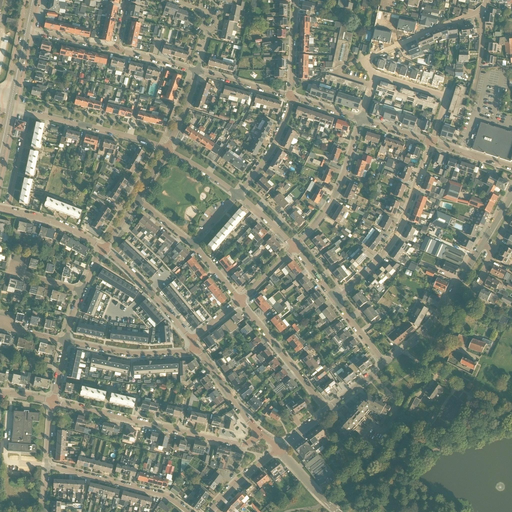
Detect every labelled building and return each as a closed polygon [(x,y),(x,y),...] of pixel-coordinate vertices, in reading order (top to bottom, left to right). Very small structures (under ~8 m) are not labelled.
[(339,0),(338,7),(345,9),(346,3),(347,0),(339,0)] [(368,9),(370,0),(363,0),(362,8),(368,9)] [(396,0),(403,1),(403,0),(404,0),(409,1),(408,6),(418,8),(420,1),(421,1),(421,0),(396,0)] [(451,0),(446,0),(446,2),(443,1),(441,11),(444,11),(446,4),(448,4),(449,0),(451,0)] [(499,4),(499,8),(499,10),(497,9),(497,14),(500,14),(500,11),(504,12),(504,9),(505,5),(508,5),(507,0),(495,0),(494,1),(495,2),(495,1),(499,4)] [(231,11),(240,13),(240,10),(242,11),(244,3),(242,2),(241,7),(232,6),(231,11)] [(170,15),(173,5),(167,3),(162,17),(165,17),(166,13),(170,15)] [(314,9),(315,5),(304,3),(302,11),(307,11),(306,15),(310,16),(311,12),(314,13),(315,9),(314,9)] [(347,33),(353,4),(346,3),(345,9),(333,63),(332,68),(335,69),(347,63),(348,58),(349,54),(353,35),(347,33)] [(65,10),(66,7),(50,4),(49,7),(48,7),(48,9),(49,10),(48,10),(59,12),(60,9),(65,10)] [(179,7),(173,5),(170,15),(173,16),(172,20),(174,20),(178,9),(179,7)] [(147,15),(148,13),(143,12),(139,11),(140,8),(131,6),(130,11),(143,14),(147,15)] [(431,9),(425,8),(422,7),(419,19),(422,20),(420,25),(430,27),(431,22),(437,24),(440,12),(432,10),(431,9)] [(184,11),(178,9),(174,20),(173,23),(176,23),(177,19),(181,21),(184,11)] [(493,26),(494,15),(496,15),(496,10),(490,9),(489,14),(487,14),(485,23),(486,23),(485,25),(493,26)] [(115,16),(116,14),(103,11),(102,14),(107,15),(106,18),(115,20),(116,16),(115,16)] [(186,27),(190,13),(184,11),(181,21),(185,22),(183,26),(186,27)] [(190,13),(186,27),(188,27),(189,23),(193,25),(196,15),(190,13)] [(55,17),(48,16),(47,19),(47,21),(46,21),(44,28),(48,29),(48,30),(52,30),(53,22),(55,17)] [(61,24),(62,17),(59,16),(57,23),(53,22),(52,30),(55,31),(55,30),(59,31),(61,24)] [(278,19),(278,17),(273,17),(265,16),(265,20),(267,20),(273,20),(273,22),(278,22),(278,26),(286,27),(287,19),(278,19)] [(400,18),(397,31),(414,34),(417,22),(400,18)] [(225,21),(223,27),(237,30),(238,28),(236,27),(237,24),(229,22),(229,21),(225,21)] [(113,28),(113,25),(100,22),(100,25),(104,26),(104,29),(113,31),(114,28),(113,28)] [(131,29),(144,32),(144,31),(149,32),(149,30),(139,28),(140,25),(132,23),(131,23),(131,26),(131,29)] [(68,26),(64,25),(61,24),(59,31),(63,32),(63,33),(66,34),(68,26)] [(469,38),(472,38),(478,37),(477,30),(474,31),(473,25),(470,26),(470,25),(467,26),(469,36),(469,38)] [(74,34),(75,27),(72,26),(68,26),(66,34),(70,34),(74,34)] [(454,34),(457,34),(456,26),(448,28),(449,35),(449,40),(455,39),(455,36),(454,34)] [(466,36),(469,36),(467,26),(464,26),(464,27),(461,27),(462,33),(459,33),(460,40),(460,42),(463,42),(464,41),(466,39),(466,38),(466,36)] [(83,29),(79,28),(75,27),(74,34),(78,35),(78,36),(81,37),(83,29)] [(237,32),(237,30),(223,27),(222,33),(232,35),(234,36),(235,32),(237,32)] [(446,36),(449,35),(448,28),(447,28),(440,31),(441,37),(445,36),(445,37),(447,37),(446,36)] [(85,37),(89,38),(90,30),(83,29),(81,37),(85,38),(85,37)] [(375,29),(373,41),(390,45),(393,32),(375,29)] [(446,40),(445,37),(445,36),(441,37),(440,31),(433,33),(433,34),(434,40),(439,39),(439,42),(440,44),(442,43),(442,41),(446,40)] [(110,39),(111,36),(98,33),(97,36),(102,37),(101,40),(110,42),(111,42),(111,39),(110,39)] [(231,39),(232,35),(222,33),(221,39),(234,42),(235,40),(231,39)] [(137,39),(138,36),(129,34),(128,37),(129,38),(128,40),(141,43),(142,40),(137,39)] [(435,42),(434,40),(433,34),(425,37),(428,44),(429,44),(435,42)] [(430,46),(429,44),(428,44),(425,37),(418,40),(419,44),(421,47),(425,46),(427,51),(431,49),(430,46)] [(47,54),(47,53),(47,51),(50,52),(51,48),(50,48),(51,44),(50,44),(50,43),(46,42),(46,43),(43,42),(42,43),(41,43),(41,45),(42,46),(41,49),(42,49),(41,52),(47,54)] [(168,55),(170,48),(166,47),(167,43),(165,42),(162,53),(168,55)] [(285,45),(274,44),(274,52),(285,52),(285,45)] [(421,47),(419,44),(418,45),(417,44),(414,45),(414,46),(408,48),(411,56),(420,52),(419,48),(421,47)] [(489,52),(497,53),(498,45),(489,44),(489,52)] [(72,57),(73,49),(70,48),(70,49),(68,48),(65,61),(68,62),(68,61),(71,62),(71,58),(72,57)] [(175,57),(176,50),(170,48),(168,55),(175,57)] [(183,51),(181,58),(187,60),(190,49),(188,49),(187,53),(183,51)] [(82,60),(85,51),(82,50),(81,51),(79,50),(76,63),(78,64),(79,64),(79,63),(80,60),(82,60)] [(181,58),(183,51),(176,50),(175,57),(181,58)] [(460,51),(459,62),(469,63),(469,52),(460,51)] [(47,54),(41,52),(40,55),(39,56),(39,57),(39,58),(39,59),(48,61),(49,57),(51,57),(51,54),(47,53),(47,54)] [(94,63),(96,53),(93,53),(90,53),(87,66),(90,66),(91,62),(94,63)] [(99,68),(101,69),(103,64),(106,64),(107,57),(107,56),(104,55),(104,56),(102,55),(99,68)] [(214,67),(216,60),(212,59),(213,55),(211,55),(208,66),(214,67)] [(379,60),(377,66),(378,66),(378,69),(384,71),(386,65),(389,66),(391,57),(388,56),(387,60),(381,58),(380,61),(379,60)] [(496,65),(497,58),(488,57),(487,64),(493,65),(493,64),(496,65)] [(117,67),(119,60),(112,58),(109,69),(112,70),(113,66),(117,67)] [(116,71),(120,72),(122,73),(125,61),(119,60),(117,67),(116,71)] [(220,69),(222,62),(216,60),(214,67),(220,69)] [(274,69),(274,71),(283,72),(283,69),(285,69),(285,60),(278,60),(278,64),(274,64),(274,69)] [(392,61),(388,72),(394,74),(396,68),(400,69),(402,61),(399,60),(397,63),(392,61)] [(229,64),(227,71),(233,72),(236,61),(233,61),(232,65),(229,64)] [(46,67),(47,63),(39,62),(39,63),(38,63),(38,65),(37,69),(48,71),(49,68),(46,67)] [(135,72),(136,64),(130,62),(127,74),(130,75),(131,71),(135,72)] [(227,71),(229,64),(222,62),(220,69),(227,71)] [(403,65),(399,76),(405,77),(407,71),(410,72),(413,64),(409,63),(408,67),(403,65)] [(136,64),(135,72),(138,73),(137,77),(140,77),(143,66),(136,64)] [(413,68),(410,79),(416,81),(418,75),(421,76),(424,68),(420,66),(419,70),(413,68)] [(152,76),(154,69),(148,67),(145,79),(147,80),(148,79),(151,80),(152,76)] [(446,67),(445,73),(454,76),(454,70),(446,67)] [(154,69),(152,76),(156,77),(155,81),(158,82),(161,70),(154,69)] [(424,72),(421,82),(427,84),(428,78),(432,79),(434,71),(431,70),(430,73),(424,72)] [(173,77),(171,81),(179,83),(181,77),(169,73),(169,72),(165,71),(163,77),(167,78),(168,75),(173,77)] [(37,72),(37,75),(36,75),(34,81),(45,84),(46,81),(42,80),(43,77),(44,77),(45,74),(37,72)] [(313,77),(313,74),(300,73),(300,76),(299,76),(299,79),(301,79),(301,83),(308,83),(308,77),(313,77)] [(435,75),(431,86),(437,88),(439,82),(442,83),(445,74),(442,73),(440,77),(435,75)] [(176,89),(179,83),(171,81),(170,80),(169,83),(166,83),(166,85),(169,87),(176,89)] [(389,85),(379,82),(376,91),(383,93),(381,98),(385,99),(386,94),(389,85)] [(201,89),(208,92),(209,88),(213,89),(214,87),(203,83),(201,89)] [(319,87),(309,84),(306,91),(311,93),(310,95),(312,95),(312,96),(316,97),(319,87)] [(37,85),(36,89),(33,88),(31,95),(40,97),(40,93),(42,93),(42,90),(46,91),(47,87),(37,85)] [(394,89),(395,86),(389,85),(386,94),(393,96),(391,101),(395,102),(396,98),(398,91),(394,89)] [(469,100),(470,97),(465,95),(467,88),(463,87),(464,86),(460,85),(460,86),(457,85),(454,95),(464,98),(469,100)] [(167,93),(174,96),(176,89),(169,87),(167,93)] [(229,96),(231,89),(225,87),(223,94),(221,94),(220,98),(228,100),(229,96)] [(322,98),(325,89),(319,87),(316,97),(320,99),(320,98),(322,98)] [(409,91),(405,90),(399,88),(398,91),(396,98),(403,100),(401,105),(405,106),(406,101),(409,91)] [(206,98),(208,92),(201,89),(199,96),(206,98)] [(235,98),(237,90),(231,89),(229,96),(235,98)] [(327,101),(330,91),(325,89),(322,98),(323,99),(323,100),(327,101)] [(242,100),(244,92),(237,90),(235,98),(234,101),(233,106),(236,107),(238,99),(242,100)] [(327,101),(331,102),(331,101),(333,102),(336,93),(330,91),(327,101)] [(341,105),(345,95),(341,94),(342,91),(340,91),(336,103),(338,104),(337,104),(341,105)] [(414,96),(415,93),(409,91),(406,101),(413,103),(411,108),(415,109),(416,104),(418,97),(414,96)] [(245,101),(245,103),(244,105),(247,105),(250,94),(244,92),(242,100),(245,101)] [(81,106),(83,99),(79,98),(80,94),(77,93),(74,105),(81,106)] [(172,102),(174,96),(167,93),(165,96),(162,95),(161,98),(172,102)] [(64,95),(59,94),(56,94),(54,100),(62,102),(64,95)] [(429,98),(425,96),(419,94),(418,97),(416,104),(423,106),(421,111),(425,112),(426,107),(429,98)] [(260,105),(262,97),(256,95),(254,103),(253,107),(255,108),(256,104),(260,105)] [(347,106),(350,97),(345,95),(341,105),(345,107),(345,106),(347,106)] [(464,98),(454,95),(451,105),(460,108),(466,110),(468,107),(461,105),(464,98)] [(204,104),(206,98),(199,96),(197,102),(204,104)] [(267,106),(269,99),(262,97),(260,105),(267,106)] [(352,109),(356,99),(350,97),(347,106),(349,107),(348,108),(352,109)] [(434,102),(435,99),(429,98),(426,107),(433,109),(431,114),(435,115),(439,103),(438,103),(434,102)] [(87,108),(89,100),(83,99),(81,106),(87,108)] [(95,102),(93,109),(100,111),(103,99),(100,99),(99,103),(95,102)] [(118,115),(122,100),(119,99),(118,103),(115,102),(112,114),(118,115)] [(267,106),(273,108),(275,101),(269,99),(267,106)] [(360,105),(361,105),(363,101),(356,99),(352,109),(356,110),(356,109),(358,110),(360,105)] [(93,109),(95,102),(89,100),(87,108),(93,109)] [(126,109),(123,108),(125,100),(122,100),(118,115),(124,117),(126,109)] [(115,102),(111,101),(108,101),(105,112),(112,114),(115,102)] [(273,108),(277,109),(276,113),(278,114),(281,102),(275,101),(273,108)] [(203,108),(204,104),(197,102),(194,108),(206,112),(207,109),(203,108)] [(381,115),(383,108),(384,105),(380,104),(379,107),(372,105),(370,109),(372,109),(370,114),(376,116),(377,114),(381,115)] [(450,116),(456,118),(464,121),(465,117),(458,115),(460,108),(451,105),(448,112),(451,113),(450,116)] [(126,109),(124,117),(131,118),(134,107),(131,106),(130,110),(126,109)] [(143,121),(145,114),(141,113),(142,109),(139,108),(137,120),(143,121)] [(302,117),(305,109),(298,108),(295,118),(298,119),(299,115),(302,117)] [(389,121),(392,111),(383,108),(381,115),(384,116),(384,119),(386,119),(385,120),(389,121)] [(307,118),(308,119),(310,111),(305,109),(302,117),(307,118)] [(308,119),(314,120),(316,113),(310,111),(308,119)] [(400,121),(402,114),(392,111),(389,121),(393,122),(395,122),(396,120),(400,121)] [(165,114),(162,114),(158,113),(157,117),(156,125),(162,126),(164,119),(168,120),(169,118),(164,117),(165,114)] [(320,122),(322,115),(316,113),(314,120),(320,122)] [(143,121),(149,123),(151,115),(145,114),(143,121)] [(408,127),(412,117),(402,114),(400,121),(404,123),(403,125),(405,125),(404,126),(408,127)] [(151,115),(149,123),(156,125),(157,117),(151,115)] [(325,128),(326,124),(328,117),(322,115),(320,122),(319,126),(321,127),(325,128)] [(328,117),(326,124),(329,125),(328,129),(331,130),(334,119),(328,117)] [(419,127),(421,120),(412,117),(408,127),(412,128),(414,128),(415,126),(419,127)] [(260,124),(270,129),(273,123),(263,118),(262,120),(260,124)] [(341,132),(344,122),(338,120),(336,128),(339,129),(338,131),(341,132)] [(421,120),(419,127),(423,129),(422,131),(428,133),(430,128),(431,128),(432,124),(421,120)] [(24,124),(24,123),(16,121),(15,129),(22,131),(23,127),(25,127),(25,124),(24,124)] [(344,122),(341,132),(344,132),(344,131),(348,132),(350,124),(344,122)] [(33,135),(42,137),(44,125),(36,123),(35,127),(34,127),(33,132),(34,132),(33,135)] [(270,129),(260,124),(260,123),(257,129),(261,130),(260,131),(267,134),(270,129)] [(511,132),(508,132),(506,131),(494,127),(494,128),(492,127),(492,126),(481,123),(472,150),(483,154),(484,153),(486,154),(498,158),(500,158),(500,159),(511,162),(511,161),(511,132)] [(195,128),(192,126),(189,124),(183,134),(189,138),(195,128)] [(200,131),(203,128),(201,126),(198,130),(195,128),(189,138),(194,141),(198,135),(198,134),(200,131)] [(447,139),(450,129),(443,126),(441,131),(443,131),(441,136),(443,137),(447,139)] [(458,139),(460,132),(450,129),(447,139),(450,140),(451,139),(452,140),(453,138),(458,139)] [(290,130),(287,135),(294,139),(295,135),(299,137),(300,135),(290,130)] [(72,140),(73,132),(67,131),(65,138),(62,137),(60,144),(64,145),(66,145),(67,143),(68,139),(72,140)] [(264,140),(267,134),(260,131),(257,136),(264,140)] [(75,141),(75,143),(74,145),(77,145),(80,134),(73,132),(72,140),(75,141)] [(209,141),(211,138),(214,134),(211,133),(207,140),(204,138),(200,145),(205,148),(209,141)] [(372,142),(374,135),(368,133),(365,140),(372,142)] [(39,149),(42,137),(33,135),(33,138),(31,138),(30,143),(32,143),(31,147),(39,149)] [(90,145),(92,137),(86,135),(83,147),(83,148),(85,148),(84,151),(88,152),(90,145)] [(200,145),(204,138),(198,135),(194,141),(200,145)] [(287,135),(284,141),(291,144),(294,139),(287,135)] [(374,135),(372,142),(378,144),(380,137),(374,135)] [(261,145),(264,140),(257,136),(255,142),(261,145)] [(90,145),(94,146),(93,149),(96,150),(98,139),(92,137),(90,145)] [(391,147),(392,141),(386,139),(384,144),(384,145),(383,150),(381,149),(378,158),(382,159),(384,153),(385,154),(388,146),(391,147)] [(109,149),(111,142),(104,140),(101,152),(104,152),(105,148),(109,149)] [(211,151),(215,145),(209,141),(205,148),(211,151)] [(288,150),(291,144),(284,141),(282,147),(288,150)] [(390,149),(393,150),(394,148),(397,148),(399,143),(392,141),(391,147),(390,149)] [(111,142),(109,149),(112,150),(111,154),(114,155),(117,143),(111,142)] [(258,151),(261,145),(255,142),(252,147),(258,151)] [(215,145),(211,151),(216,155),(222,145),(220,143),(218,147),(215,145)] [(336,144),(335,143),(334,146),(333,146),(332,150),(332,151),(334,152),(333,155),(339,157),(341,151),(337,149),(339,145),(336,144)] [(396,151),(399,152),(400,150),(403,150),(405,145),(399,143),(397,148),(396,151)] [(255,156),(258,151),(252,147),(250,150),(247,149),(245,151),(255,156)] [(367,156),(370,147),(368,147),(366,152),(358,150),(357,152),(367,156)] [(408,165),(411,155),(417,157),(420,149),(413,147),(411,153),(409,153),(408,156),(406,156),(404,163),(408,165)] [(135,154),(143,159),(144,156),(143,155),(145,153),(138,149),(135,154)] [(231,151),(229,149),(222,159),(227,162),(232,156),(234,153),(231,151)] [(291,162),(284,157),(286,154),(280,150),(277,156),(283,160),(286,162),(289,164),(291,162)] [(27,163),(36,165),(38,153),(30,151),(29,155),(28,155),(27,160),(28,160),(27,163)] [(141,162),(143,159),(135,154),(132,159),(139,163),(140,161),(141,162)] [(337,163),(339,157),(333,155),(330,161),(337,163)] [(359,161),(356,168),(364,171),(368,172),(371,165),(370,165),(372,158),(364,155),(362,162),(359,161)] [(437,167),(438,165),(440,166),(443,157),(437,155),(435,162),(433,165),(437,167)] [(237,160),(232,156),(227,162),(233,166),(237,160)] [(280,165),(283,160),(277,156),(273,161),(280,165)] [(137,165),(139,163),(132,159),(129,164),(137,169),(138,166),(137,165)] [(324,163),(321,162),(314,159),(312,163),(322,167),(324,163)] [(450,159),(447,170),(450,171),(451,167),(455,168),(457,161),(450,159)] [(242,163),(237,160),(233,166),(238,169),(242,163)] [(278,168),(280,165),(273,161),(270,167),(277,171),(276,174),(281,177),(284,172),(278,168)] [(245,165),(243,164),(242,163),(238,169),(243,173),(249,164),(247,162),(245,165)] [(33,177),(36,165),(27,163),(27,166),(26,166),(24,171),(26,171),(25,175),(33,177)] [(466,173),(469,165),(462,163),(460,171),(463,172),(462,175),(465,176),(466,173)] [(135,172),(137,169),(129,164),(126,170),(133,173),(134,171),(135,172)] [(404,170),(403,173),(410,176),(413,170),(402,165),(400,168),(404,170)] [(478,174),(474,173),(475,167),(469,165),(466,173),(472,175),(471,177),(473,178),(471,183),(474,184),(476,179),(476,180),(478,174)] [(362,177),(364,171),(356,168),(354,175),(362,177)] [(276,174),(275,173),(268,169),(266,173),(272,177),(276,174)] [(325,175),(331,178),(334,172),(327,169),(325,175)] [(408,182),(410,176),(403,173),(399,172),(397,178),(408,182)] [(496,187),(500,179),(488,173),(483,183),(476,180),(476,179),(474,184),(473,188),(476,189),(478,185),(482,187),(484,183),(487,185),(491,187),(487,196),(489,193),(491,194),(492,194),(495,189),(496,187)] [(328,184),(331,178),(325,175),(322,181),(328,184)] [(258,184),(262,188),(267,183),(269,181),(264,176),(262,178),(261,177),(259,179),(260,181),(258,184)] [(436,187),(438,181),(428,177),(426,183),(436,187)] [(118,183),(125,188),(127,185),(126,184),(127,182),(121,178),(118,183)] [(22,191),(30,193),(33,181),(24,179),(23,183),(22,183),(21,188),(22,188),(22,191)] [(500,179),(496,187),(504,192),(509,183),(500,179)] [(456,203),(457,201),(463,185),(449,181),(448,183),(442,196),(441,199),(456,203)] [(393,188),(397,190),(404,193),(406,186),(395,182),(393,188)] [(118,183),(115,188),(121,192),(123,190),(124,190),(125,188),(118,183)] [(267,183),(262,188),(267,193),(272,188),(267,183)] [(311,193),(315,195),(321,198),(324,192),(322,191),(324,188),(316,183),(311,193)] [(433,193),(436,187),(426,183),(423,190),(433,193)] [(347,191),(355,194),(358,187),(350,184),(347,191)] [(112,193),(119,198),(121,195),(120,194),(121,192),(115,188),(112,193)] [(402,199),(404,193),(397,190),(395,194),(392,192),(391,195),(402,199)] [(27,205),(30,193),(22,191),(21,194),(20,194),(19,199),(20,199),(19,203),(27,205)] [(352,201),(355,194),(347,191),(344,198),(352,201)] [(99,193),(98,194),(94,192),(93,194),(97,196),(104,200),(106,197),(99,193)] [(119,198),(112,193),(109,198),(115,202),(116,200),(117,200),(119,198)] [(492,194),(491,194),(489,193),(487,196),(485,200),(485,201),(472,197),(470,204),(469,205),(473,206),(483,210),(490,213),(498,198),(492,194)] [(97,198),(94,196),(92,195),(91,196),(96,200),(102,204),(104,202),(97,198)] [(279,204),(284,199),(279,195),(274,200),(279,204)] [(318,204),(321,198),(315,195),(312,201),(318,204)] [(431,205),(426,203),(427,199),(421,196),(418,203),(425,205),(427,206),(430,207),(431,205)] [(56,211),(59,203),(47,198),(44,206),(48,208),(47,209),(52,211),(53,210),(56,211)] [(286,198),(284,200),(284,199),(279,204),(284,209),(289,204),(288,204),(290,202),(286,198)] [(390,207),(398,209),(400,203),(389,199),(388,202),(392,203),(390,207)] [(67,215),(70,207),(59,203),(56,211),(58,212),(58,213),(63,215),(63,214),(67,215)] [(423,211),(425,205),(418,203),(416,209),(423,211)] [(99,211),(101,212),(109,217),(110,214),(109,213),(111,211),(105,207),(102,205),(99,211)] [(78,219),(81,211),(70,207),(67,215),(70,216),(69,217),(74,219),(75,218),(78,219)] [(336,213),(343,217),(347,211),(340,207),(336,213)] [(395,216),(398,209),(390,207),(389,210),(385,209),(384,211),(395,216)] [(423,212),(423,211),(416,209),(414,215),(420,218),(421,215),(424,216),(424,215),(429,217),(430,214),(428,213),(425,212),(423,212)] [(473,219),(471,223),(472,224),(479,226),(483,228),(489,214),(482,211),(478,209),(477,213),(474,219),(473,219)] [(207,247),(213,252),(246,215),(239,210),(237,213),(235,212),(232,216),(233,217),(229,221),(228,220),(225,224),(226,225),(221,231),(219,230),(216,234),(217,235),(213,239),(212,239),(209,243),(210,244),(207,247)] [(452,218),(451,217),(437,211),(432,224),(436,226),(446,230),(452,218)] [(107,220),(109,217),(101,212),(98,217),(104,221),(106,219),(107,220)] [(295,221),(300,216),(296,212),(291,216),(295,221)] [(339,224),(343,217),(336,213),(332,220),(339,224)] [(367,220),(368,219),(370,215),(366,213),(362,220),(366,222),(372,226),(374,223),(367,220)] [(426,220),(420,218),(414,215),(411,222),(418,224),(420,225),(421,223),(422,221),(425,222),(426,220)] [(300,216),(295,221),(300,226),(305,221),(300,216)] [(381,221),(390,226),(393,220),(386,217),(384,216),(383,217),(381,221)] [(103,223),(104,221),(98,217),(95,222),(102,227),(104,224),(103,223)] [(139,222),(144,226),(144,227),(149,221),(144,217),(139,222)] [(0,231),(3,232),(5,225),(10,226),(10,222),(0,220),(0,231)] [(148,233),(154,225),(149,221),(144,227),(144,226),(140,232),(143,234),(145,231),(148,233)] [(387,231),(390,226),(381,221),(378,226),(381,228),(387,231)] [(24,232),(26,224),(19,222),(17,231),(24,232)] [(101,229),(102,227),(95,222),(92,227),(98,231),(99,229),(101,229)] [(36,234),(37,228),(33,227),(34,226),(26,224),(24,232),(32,234),(32,233),(36,234)] [(254,238),(263,229),(258,224),(252,231),(249,228),(246,232),(241,237),(243,239),(248,234),(249,233),(254,237),(254,238)] [(475,238),(479,226),(472,224),(467,235),(475,238)] [(153,237),(155,235),(159,229),(154,225),(148,233),(146,236),(148,237),(150,234),(153,237)] [(46,238),(48,230),(41,227),(41,229),(37,228),(36,234),(39,235),(39,236),(46,238)] [(419,232),(416,231),(416,230),(409,227),(407,232),(416,237),(419,232)] [(263,242),(261,240),(267,233),(263,229),(254,238),(254,237),(253,239),(257,243),(255,245),(254,246),(257,248),(258,247),(263,242)] [(56,241),(59,235),(55,233),(56,232),(48,230),(46,238),(53,240),(53,239),(56,241)] [(372,236),(380,241),(384,237),(378,232),(375,231),(372,235),(372,236)] [(416,237),(407,232),(404,238),(410,241),(413,242),(415,243),(418,238),(416,237)] [(159,239),(165,243),(169,237),(164,233),(159,239)] [(317,246),(323,241),(320,238),(324,235),(322,233),(313,241),(317,246)] [(511,236),(506,233),(503,238),(508,240),(511,241),(511,236)] [(66,247),(70,239),(64,236),(63,236),(59,235),(56,241),(60,242),(59,243),(66,247)] [(372,236),(372,235),(368,240),(377,246),(380,241),(372,236)] [(470,251),(474,244),(463,239),(464,238),(459,236),(457,240),(464,243),(462,247),(470,251)] [(165,243),(163,245),(161,248),(158,250),(161,253),(165,247),(168,249),(175,241),(169,237),(165,243)] [(268,250),(271,248),(276,242),(272,237),(263,246),(267,250),(268,250)] [(442,259),(442,258),(461,266),(466,254),(426,237),(420,250),(442,259)] [(72,250),(76,243),(70,239),(66,247),(72,250)] [(126,239),(118,248),(123,252),(131,244),(126,239)] [(377,246),(368,240),(365,245),(367,247),(373,251),(377,246)] [(323,241),(317,246),(321,251),(330,244),(328,242),(325,244),(323,241)] [(276,242),(271,248),(275,252),(281,247),(276,242)] [(410,248),(408,246),(402,242),(398,247),(404,251),(406,253),(410,248)] [(79,254),(83,246),(76,243),(72,250),(79,254)] [(131,244),(123,252),(128,256),(136,248),(131,244)] [(176,254),(178,256),(184,249),(179,245),(173,252),(176,254)] [(83,246),(79,254),(85,257),(89,250),(83,246)] [(324,256),(328,261),(334,256),(337,254),(335,252),(338,249),(336,246),(324,256)] [(511,250),(504,246),(502,251),(501,250),(501,251),(510,256),(511,256),(511,250)] [(361,251),(357,255),(363,261),(367,257),(363,253),(366,250),(361,247),(359,249),(361,251)] [(401,256),(404,251),(398,247),(395,252),(401,256)] [(136,248),(128,256),(132,261),(140,252),(136,248)] [(261,249),(260,249),(258,248),(250,256),(252,258),(254,256),(257,259),(264,252),(261,249)] [(175,264),(180,258),(183,261),(184,259),(189,254),(184,249),(178,256),(173,262),(175,264)] [(508,260),(510,256),(501,251),(499,255),(499,256),(508,260)] [(140,252),(132,261),(137,265),(145,257),(140,252)] [(403,258),(401,256),(395,252),(391,257),(397,261),(403,263),(404,262),(402,260),(403,260),(403,261),(404,261),(406,263),(407,261),(405,259),(403,258)] [(334,256),(328,261),(332,266),(338,261),(338,262),(343,258),(341,256),(339,257),(337,254),(334,256)] [(356,254),(352,259),(351,257),(348,260),(352,264),(355,262),(359,265),(363,261),(357,255),(356,254)] [(223,267),(229,262),(226,259),(230,257),(228,255),(219,262),(223,267)] [(245,261),(247,259),(250,257),(248,255),(240,260),(242,263),(245,261)] [(511,261),(508,260),(499,256),(497,260),(505,265),(506,264),(508,266),(511,261)] [(145,257),(137,265),(142,269),(150,261),(145,257)] [(189,269),(197,263),(193,258),(183,266),(185,268),(187,266),(189,269)] [(31,259),(29,268),(36,270),(38,261),(31,259)] [(236,265),(235,263),(232,260),(229,262),(223,267),(227,272),(236,265)] [(150,261),(142,269),(146,274),(154,265),(150,261)] [(292,271),(298,267),(293,261),(288,266),(292,271)] [(446,262),(446,263),(442,261),(439,267),(443,269),(443,270),(455,275),(459,268),(446,262)] [(415,271),(417,266),(418,265),(412,262),(410,266),(408,269),(415,272),(415,271)] [(196,273),(201,268),(197,263),(189,269),(190,269),(189,270),(191,273),(189,274),(190,275),(191,276),(191,277),(194,274),(194,275),(196,273)] [(396,272),(395,271),(400,266),(394,263),(390,266),(387,263),(382,267),(386,271),(389,273),(391,275),(391,276),(396,272)] [(53,274),(55,266),(47,264),(45,272),(53,274)] [(337,278),(345,272),(341,267),(343,266),(341,264),(336,267),(338,270),(334,273),(337,278)] [(154,265),(146,274),(151,278),(159,270),(154,265)] [(76,272),(82,275),(85,268),(78,266),(76,272)] [(511,279),(511,275),(510,275),(507,273),(506,274),(505,273),(506,272),(494,266),(491,273),(502,279),(503,278),(504,278),(504,279),(507,280),(506,283),(511,285),(511,282),(511,281),(511,279)] [(294,278),(296,276),(302,272),(298,267),(292,271),(290,272),(287,275),(288,277),(291,275),(294,278)] [(196,273),(200,278),(205,274),(201,268),(196,273)] [(69,279),(71,271),(64,269),(62,277),(69,279)] [(103,269),(98,278),(102,281),(107,272),(103,269)] [(235,282),(241,277),(239,274),(242,271),(240,269),(231,277),(235,282)] [(389,273),(386,271),(383,274),(380,270),(375,274),(379,278),(382,281),(386,276),(388,278),(391,275),(389,273)] [(107,272),(102,281),(107,283),(112,275),(107,272)] [(350,280),(350,279),(345,272),(337,278),(341,283),(345,279),(348,282),(350,280)] [(241,277),(235,282),(239,287),(245,282),(246,284),(250,281),(245,274),(241,277)] [(275,284),(279,280),(274,274),(269,278),(275,284)] [(112,275),(107,283),(111,286),(116,278),(112,275)] [(303,287),(309,282),(305,277),(299,282),(303,287)] [(379,278),(376,281),(373,277),(370,280),(369,279),(368,280),(369,281),(368,282),(369,282),(373,287),(377,290),(381,287),(380,285),(383,282),(382,281),(379,278)] [(434,287),(445,292),(449,284),(437,278),(437,279),(434,277),(430,285),(434,287)] [(502,290),(504,287),(503,285),(500,283),(488,277),(485,284),(497,290),(497,289),(500,291),(502,290)] [(116,278),(111,286),(115,289),(120,280),(116,278)] [(8,288),(15,289),(17,281),(10,279),(9,282),(7,282),(7,280),(6,280),(3,291),(7,292),(8,288)] [(203,292),(206,290),(214,284),(209,279),(204,283),(206,286),(202,290),(203,292)] [(120,280),(115,289),(120,291),(125,283),(120,280)] [(21,294),(21,291),(22,291),(22,290),(26,291),(28,285),(24,284),(24,283),(17,281),(15,289),(14,292),(21,294)] [(309,282),(303,287),(307,292),(313,287),(309,282)] [(125,283),(120,291),(125,294),(130,286),(125,283)] [(171,283),(162,291),(166,296),(175,288),(171,283)] [(208,297),(218,289),(214,284),(206,290),(209,293),(206,295),(208,297)] [(287,287),(284,289),(286,292),(294,287),(292,284),(287,287)] [(35,299),(39,287),(31,285),(31,286),(28,285),(26,291),(29,292),(29,293),(36,295),(35,298),(35,299)] [(130,286),(125,294),(129,297),(134,289),(130,286)] [(47,297),(49,291),(45,290),(46,289),(39,287),(35,299),(39,300),(40,297),(43,297),(44,296),(47,297)] [(175,288),(166,296),(170,300),(179,293),(175,288)] [(92,289),(90,295),(101,300),(104,294),(92,289)] [(134,289),(129,297),(134,300),(139,292),(134,289)] [(215,300),(222,294),(218,289),(208,297),(210,299),(212,297),(215,300)] [(498,297),(495,295),(483,289),(479,298),(491,303),(494,305),(498,297)] [(57,301),(60,293),(53,291),(52,292),(49,291),(47,297),(51,298),(50,299),(57,301)] [(314,302),(321,297),(317,292),(310,297),(306,300),(308,303),(303,307),(305,310),(310,305),(314,302)] [(60,307),(62,302),(65,303),(67,295),(60,293),(57,301),(56,306),(60,307)] [(179,293),(170,300),(174,305),(183,298),(179,293)] [(357,303),(364,297),(360,293),(353,298),(357,303)] [(426,293),(423,300),(437,307),(441,300),(428,294),(426,293)] [(219,305),(221,304),(226,300),(222,294),(215,300),(212,302),(214,305),(216,302),(219,305)] [(90,295),(87,301),(99,306),(101,300),(90,295)] [(259,307),(266,302),(261,296),(255,301),(259,307)] [(366,296),(364,297),(357,303),(360,308),(365,305),(366,307),(371,303),(369,301),(366,296)] [(511,302),(511,300),(504,296),(501,301),(510,306),(511,302)] [(314,302),(318,308),(315,310),(316,313),(323,308),(321,306),(325,302),(321,297),(314,302)] [(183,298),(174,305),(178,310),(187,303),(183,298)] [(146,299),(139,306),(143,310),(150,304),(146,299)] [(270,308),(273,306),(268,300),(266,302),(259,307),(264,313),(270,308)] [(87,301),(85,307),(97,311),(99,306),(87,301)] [(276,310),(281,306),(277,302),(272,306),(276,310)] [(187,303),(178,310),(183,315),(191,308),(187,303)] [(368,317),(375,312),(371,307),(373,306),(371,303),(366,307),(368,309),(364,312),(368,317)] [(150,304),(143,310),(146,314),(154,307),(150,304)] [(418,304),(414,309),(408,321),(418,327),(428,310),(418,304)] [(300,313),(299,314),(301,316),(312,308),(310,305),(305,310),(301,312),(300,313)] [(279,314),(284,311),(283,310),(281,307),(281,306),(276,310),(279,314)] [(85,307),(82,313),(94,318),(97,311),(85,307)] [(154,307),(146,314),(150,318),(157,311),(154,307)] [(322,313),(326,318),(333,313),(329,307),(325,310),(323,308),(316,313),(318,315),(319,316),(322,313)] [(191,308),(183,315),(187,320),(195,312),(191,308)] [(383,318),(380,315),(381,313),(378,309),(375,312),(368,317),(371,322),(375,319),(378,322),(383,318)] [(157,311),(150,318),(153,321),(160,315),(157,311)] [(195,312),(187,320),(191,325),(199,317),(195,312)] [(25,315),(17,313),(15,322),(23,323),(25,315)] [(316,326),(318,327),(326,321),(328,324),(330,323),(337,318),(333,313),(326,318),(323,321),(317,325),(316,325),(316,326)] [(243,320),(240,317),(237,314),(235,316),(231,319),(224,324),(224,325),(221,327),(226,334),(228,336),(236,330),(238,328),(236,325),(243,320)] [(160,315),(153,321),(157,326),(164,319),(160,315)] [(276,327),(282,322),(277,316),(271,321),(276,327)] [(502,316),(500,319),(501,325),(505,327),(509,320),(502,316)] [(39,318),(31,317),(29,325),(37,327),(39,318)] [(199,317),(191,325),(195,330),(204,322),(199,317)] [(56,322),(46,320),(44,328),(51,330),(52,327),(55,328),(56,322)] [(397,345),(412,332),(415,330),(410,324),(405,321),(395,330),(397,333),(391,338),(392,339),(397,345)] [(282,322),(276,327),(280,333),(286,328),(282,322)] [(334,331),(336,334),(344,327),(342,325),(343,325),(341,323),(340,322),(336,326),(334,323),(327,328),(331,334),(331,333),(334,331)] [(241,336),(243,338),(252,331),(247,325),(241,330),(244,333),(241,336)] [(221,327),(220,327),(216,330),(212,333),(212,334),(209,336),(203,340),(209,348),(211,350),(215,347),(216,346),(215,344),(213,341),(216,338),(218,341),(222,337),(226,334),(221,327)] [(230,339),(233,336),(233,337),(238,333),(236,330),(228,336),(230,339)] [(341,340),(342,342),(351,336),(349,334),(350,333),(348,331),(348,332),(347,331),(343,334),(341,332),(334,337),(338,342),(341,340)] [(292,346),(301,339),(296,333),(287,341),(292,346)] [(13,345),(15,339),(11,338),(12,337),(4,335),(3,344),(10,345),(10,344),(13,345)] [(459,335),(457,341),(465,344),(468,339),(459,335)] [(257,337),(248,344),(252,349),(255,347),(261,342),(257,337)] [(301,339),(292,346),(296,352),(303,347),(301,346),(305,343),(301,338),(301,339)] [(24,349),(26,340),(19,339),(18,340),(15,339),(13,345),(17,346),(17,347),(24,349)] [(481,343),(473,340),(469,348),(483,353),(487,345),(491,346),(493,342),(483,339),(481,343)] [(35,350),(36,344),(33,343),(33,342),(26,340),(24,349),(31,350),(31,349),(35,350)] [(358,345),(356,343),(356,342),(355,340),(354,340),(349,343),(348,341),(341,346),(345,351),(347,349),(349,351),(358,345)] [(45,354),(47,345),(40,344),(40,345),(36,344),(35,350),(39,351),(38,352),(45,354)] [(45,354),(52,355),(53,355),(55,347),(47,345),(45,354)] [(262,362),(265,360),(271,355),(267,349),(264,352),(263,351),(260,354),(257,356),(259,359),(260,358),(262,362)] [(224,357),(217,362),(221,367),(227,363),(231,360),(228,356),(233,353),(230,350),(222,355),(224,357)] [(92,355),(90,367),(96,368),(97,367),(99,356),(92,355)] [(308,366),(314,361),(309,355),(303,360),(308,366)] [(97,367),(96,368),(103,370),(105,357),(99,356),(97,367)] [(105,357),(103,370),(109,371),(111,358),(105,357)] [(370,363),(366,358),(365,357),(362,358),(361,357),(358,359),(366,369),(370,366),(370,367),(372,365),(370,363)] [(111,358),(109,371),(115,372),(117,360),(111,358)] [(276,371),(279,369),(277,367),(280,365),(275,359),(266,366),(268,369),(271,366),(275,372),(276,371)] [(364,371),(366,369),(358,359),(360,361),(358,362),(356,360),(351,365),(355,370),(358,368),(361,373),(362,372),(362,373),(365,371),(364,371)] [(475,371),(478,363),(476,362),(475,364),(463,359),(461,364),(467,367),(475,371)] [(117,360),(115,372),(121,373),(124,361),(117,360)] [(185,382),(185,381),(185,370),(189,367),(192,371),(199,366),(195,360),(191,363),(190,362),(180,362),(180,381),(181,384),(187,386),(192,383),(190,380),(186,382),(185,382)] [(235,366),(231,360),(227,363),(221,367),(225,373),(231,369),(231,368),(235,366)] [(124,361),(121,373),(128,375),(130,362),(124,361)] [(314,361),(308,366),(313,372),(319,367),(314,361)] [(353,373),(355,370),(351,365),(345,369),(347,371),(345,372),(351,381),(353,379),(354,380),(356,378),(356,377),(353,373)] [(334,373),(336,376),(344,371),(342,368),(334,373)] [(273,378),(276,376),(280,381),(288,375),(283,369),(278,374),(276,371),(275,372),(271,375),(273,378)] [(323,370),(316,376),(313,377),(317,382),(326,374),(323,370)] [(231,382),(245,373),(243,371),(241,373),(240,373),(236,376),(234,373),(228,377),(231,382)] [(351,381),(345,372),(343,374),(341,372),(336,377),(340,382),(343,380),(346,385),(347,384),(347,385),(349,383),(349,382),(351,381)] [(8,381),(10,374),(6,374),(5,375),(0,373),(0,382),(4,383),(4,381),(8,381)] [(243,377),(246,375),(245,373),(231,382),(233,384),(232,385),(234,387),(235,387),(241,383),(239,380),(243,377)] [(18,385),(20,376),(13,375),(10,374),(8,381),(11,382),(11,383),(18,385)] [(258,374),(253,378),(259,386),(264,382),(258,374)] [(30,384),(31,377),(28,377),(27,378),(20,376),(18,385),(26,386),(26,383),(30,384)] [(40,388),(42,379),(35,378),(31,377),(30,384),(33,385),(33,386),(40,388)] [(198,390),(210,382),(206,377),(204,378),(203,377),(199,380),(202,385),(200,387),(200,386),(196,389),(198,390)] [(319,385),(322,389),(326,393),(327,393),(330,391),(329,390),(330,390),(329,389),(335,384),(331,380),(330,381),(329,378),(319,385)] [(42,379),(40,388),(48,389),(50,381),(42,379)] [(284,382),(273,391),(276,395),(287,386),(291,391),(297,386),(291,379),(285,384),(284,382)] [(198,390),(200,393),(203,391),(202,389),(204,387),(208,392),(211,390),(210,389),(213,387),(213,386),(212,384),(211,384),(210,382),(198,390)] [(77,386),(74,385),(66,383),(64,392),(69,393),(68,394),(72,395),(73,389),(77,390),(77,386)] [(244,399),(252,393),(249,389),(252,386),(251,384),(239,393),(244,399)] [(427,402),(429,404),(437,394),(441,396),(445,390),(441,387),(437,384),(431,393),(427,390),(425,394),(429,398),(427,402)] [(88,397),(90,389),(82,387),(80,395),(88,397)] [(96,399),(98,391),(90,389),(88,397),(96,399)] [(260,394),(258,392),(257,390),(252,395),(253,397),(247,403),(251,408),(258,401),(255,399),(260,394)] [(104,401),(106,393),(98,391),(96,399),(104,401)] [(212,401),(219,396),(216,391),(207,397),(206,395),(201,399),(203,402),(206,399),(207,401),(208,400),(210,403),(212,401)] [(117,404),(119,396),(111,394),(109,402),(117,404)] [(343,421),(338,427),(337,428),(341,431),(339,433),(350,442),(352,440),(348,436),(365,417),(364,416),(369,410),(384,418),(381,423),(384,425),(391,413),(389,412),(391,407),(383,403),(384,401),(382,399),(380,401),(377,400),(378,397),(376,396),(374,398),(368,394),(363,400),(362,399),(359,402),(357,400),(355,403),(357,404),(354,407),(355,408),(353,411),(351,409),(349,412),(351,413),(345,419),(344,417),(343,417),(342,420),(343,421)] [(125,406),(127,398),(119,396),(117,404),(125,406)] [(216,409),(215,407),(223,402),(221,399),(222,398),(221,396),(220,397),(219,396),(212,401),(214,404),(211,406),(212,408),(209,410),(211,412),(216,409)] [(455,406),(459,409),(463,403),(452,396),(448,402),(445,407),(451,411),(455,406)] [(420,400),(414,397),(407,410),(413,414),(420,400)] [(127,398),(125,406),(133,408),(135,400),(127,398)] [(295,402),(296,404),(300,410),(306,406),(302,400),(301,398),(298,399),(295,402)] [(262,405),(260,403),(258,401),(251,408),(256,412),(262,405)] [(148,411),(150,403),(143,402),(142,404),(141,403),(140,408),(145,409),(144,411),(148,411)] [(150,403),(148,411),(153,412),(153,411),(158,412),(159,407),(157,407),(158,405),(150,403)] [(290,412),(292,410),(295,414),(300,410),(296,404),(293,406),(291,403),(286,406),(290,412)] [(278,412),(273,409),(273,408),(269,405),(263,414),(267,417),(268,415),(269,416),(278,421),(279,419),(282,413),(278,411),(278,412)] [(173,416),(175,408),(167,406),(167,408),(165,408),(164,413),(169,414),(169,415),(173,416)] [(175,408),(173,416),(177,417),(177,416),(182,417),(184,412),(182,412),(182,410),(175,408)] [(221,420),(219,428),(226,429),(232,431),(233,425),(234,425),(236,424),(236,421),(233,416),(230,411),(222,417),(221,420)] [(36,454),(36,453),(37,445),(31,445),(32,422),(39,422),(39,413),(14,412),(11,443),(9,443),(8,452),(36,454)] [(197,423),(199,415),(191,413),(191,415),(189,414),(188,419),(193,420),(193,422),(197,423)] [(430,415),(424,424),(421,422),(420,423),(425,427),(426,426),(430,429),(436,419),(437,417),(431,413),(430,415)] [(74,431),(83,433),(85,429),(79,427),(80,424),(83,425),(86,426),(87,421),(84,420),(85,417),(78,415),(74,431)] [(206,416),(199,415),(197,423),(201,424),(201,422),(206,424),(208,419),(206,418),(206,416)] [(221,420),(220,420),(221,418),(213,416),(213,418),(211,426),(219,428),(221,420)] [(114,426),(108,424),(103,423),(102,430),(101,434),(104,434),(116,437),(117,433),(118,433),(119,427),(114,426)] [(317,430),(327,443),(330,441),(326,436),(326,435),(320,427),(320,428),(319,427),(317,429),(318,429),(317,430)] [(129,441),(130,438),(135,439),(136,431),(128,429),(127,434),(124,433),(122,440),(129,441)] [(325,444),(327,443),(317,430),(315,432),(315,431),(313,432),(313,433),(319,441),(321,439),(325,444)] [(154,452),(158,435),(148,432),(146,439),(151,441),(153,441),(150,451),(154,452)] [(319,441),(313,433),(311,435),(310,435),(308,436),(309,437),(308,437),(314,444),(312,446),(316,451),(323,446),(319,441)] [(158,446),(163,448),(163,451),(168,453),(170,445),(167,444),(168,438),(161,436),(158,446)] [(316,451),(312,446),(311,447),(305,440),(300,443),(294,447),(300,454),(304,460),(305,460),(309,464),(306,465),(322,485),(326,481),(329,485),(338,478),(316,451)] [(190,446),(186,445),(187,443),(180,441),(180,443),(175,442),(174,449),(178,450),(179,448),(185,450),(189,451),(190,446)] [(192,453),(204,456),(204,455),(207,444),(195,441),(192,453)] [(344,450),(342,448),(339,443),(335,446),(340,453),(344,450)] [(231,459),(236,460),(241,461),(242,458),(243,452),(231,449),(229,457),(228,458),(227,461),(228,461),(231,461),(231,459)] [(86,453),(82,452),(80,451),(79,458),(77,465),(82,466),(84,459),(86,453)] [(120,473),(124,457),(122,456),(120,465),(117,465),(115,472),(120,473)] [(127,467),(129,458),(126,458),(124,457),(120,473),(125,474),(127,467)] [(135,465),(135,464),(136,459),(134,458),(133,461),(130,476),(135,477),(136,470),(138,470),(139,466),(135,465)] [(148,459),(148,461),(147,464),(143,482),(147,483),(150,472),(150,470),(152,460),(148,459)] [(190,462),(186,460),(182,459),(181,459),(181,472),(182,472),(188,464),(190,462)] [(130,476),(133,461),(131,461),(129,468),(127,467),(125,474),(130,476)] [(271,464),(278,472),(283,468),(277,461),(275,463),(274,462),(271,464)] [(147,464),(144,463),(143,468),(144,468),(142,474),(140,473),(138,480),(143,482),(147,464)] [(201,474),(188,464),(182,472),(185,474),(188,470),(185,468),(186,467),(197,474),(206,481),(204,484),(213,491),(217,486),(207,478),(201,474)] [(273,476),(278,472),(271,464),(269,466),(270,467),(268,469),(273,476)] [(210,466),(208,465),(207,465),(201,474),(207,478),(217,486),(223,478),(215,473),(213,471),(211,469),(212,467),(210,466)] [(152,484),(156,467),(154,467),(153,473),(150,472),(147,483),(152,484)] [(162,486),(165,474),(166,471),(163,470),(162,475),(160,474),(157,485),(162,486)] [(258,477),(264,484),(267,481),(267,482),(269,481),(263,473),(262,472),(260,474),(260,475),(258,477)] [(277,482),(283,478),(279,473),(273,477),(277,482)] [(261,486),(264,484),(258,477),(256,478),(255,477),(253,479),(254,480),(253,480),(260,488),(262,486),(261,486)] [(253,494),(257,491),(254,488),(249,483),(243,489),(248,494),(251,491),(253,494)] [(177,496),(180,491),(174,486),(170,491),(177,496)] [(192,492),(198,496),(204,501),(206,498),(207,498),(208,497),(208,496),(208,495),(207,494),(209,492),(201,486),(197,491),(194,489),(192,492)] [(126,501),(128,493),(123,492),(121,499),(119,499),(118,505),(122,506),(123,500),(126,501)] [(245,506),(241,502),(244,498),(239,493),(234,498),(244,507),(245,506)] [(190,494),(188,497),(201,506),(202,503),(203,504),(205,502),(204,501),(198,496),(196,499),(190,494)] [(140,511),(142,508),(145,509),(147,498),(142,497),(140,507),(139,511),(138,511),(140,511)] [(199,508),(201,506),(188,497),(186,499),(188,501),(186,504),(197,511),(198,511),(199,509),(199,508)] [(152,510),(157,504),(151,502),(152,499),(147,498),(145,509),(152,510)] [(242,509),(244,507),(234,498),(230,503),(235,508),(237,505),(242,509)] [(167,506),(161,501),(157,506),(158,506),(160,508),(164,511),(167,506)] [(260,511),(259,511),(252,503),(250,505),(256,511),(260,511)]
